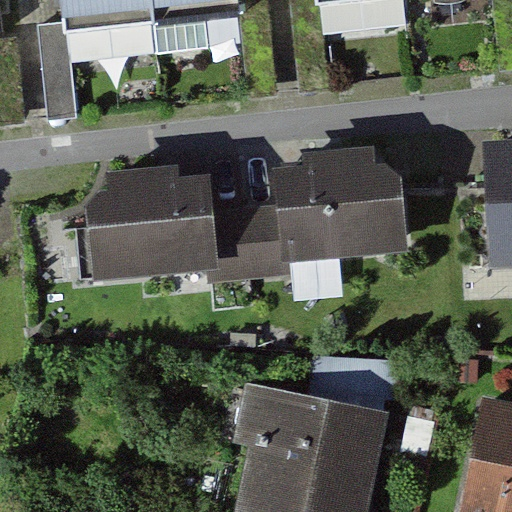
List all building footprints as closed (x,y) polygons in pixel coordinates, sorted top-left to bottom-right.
[(170,34),(167,0),(75,0),(78,41),(170,34)] [(262,27),(259,0),(167,0),(170,34),(262,27)] [(69,32),(15,35),(21,119),(74,116),(69,32)] [(511,152),(500,154),(508,261),(511,260),(511,152)] [(230,181),(106,189),(111,279),(425,259),(419,168),(288,176),(290,206),(232,210),(230,181)] [(385,511),(407,424),(278,393),(251,508),(266,511),(385,511)] [(511,511),(511,398),(494,394),(469,511),(511,511)]
